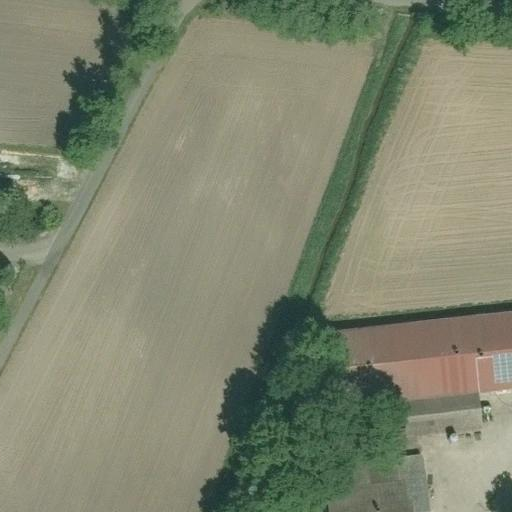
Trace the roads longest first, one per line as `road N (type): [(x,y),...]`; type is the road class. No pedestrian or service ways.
road 1 (residential): [(186,0),(0,362)]
road 2 (unclassified): [(511,11),(375,0)]
